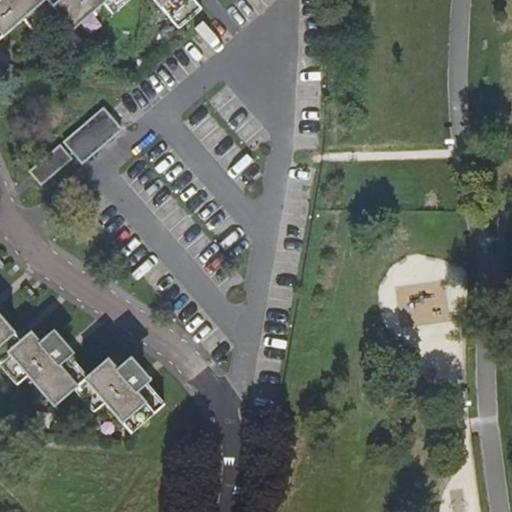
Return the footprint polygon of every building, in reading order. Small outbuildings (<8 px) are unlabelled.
[(43,0),(40,3),(37,0),(3,0),(0,3),(0,42),(20,27),(27,35),(50,15),(67,36),(99,10),(108,20),(132,0),(144,0),(174,34),(196,16),(182,0),(214,0),(215,0),(214,0),(43,0)] [(104,110),(64,144),(82,164),(121,131),(104,110)] [(61,147),(30,173),(41,186),(71,160),(61,147)] [(0,376),(13,392),(24,383),(50,414),(72,396),(91,419),(101,411),(128,441),(161,414),(142,390),(138,394),(131,399),(120,386),(104,368),(83,386),(64,364),(59,367),(53,373),(41,359),(28,342),(16,350),(0,330),(0,376)] [(41,359),(53,373),(59,367),(48,354),(41,359)] [(120,386),(131,399),(138,394),(127,380),(120,386)]
